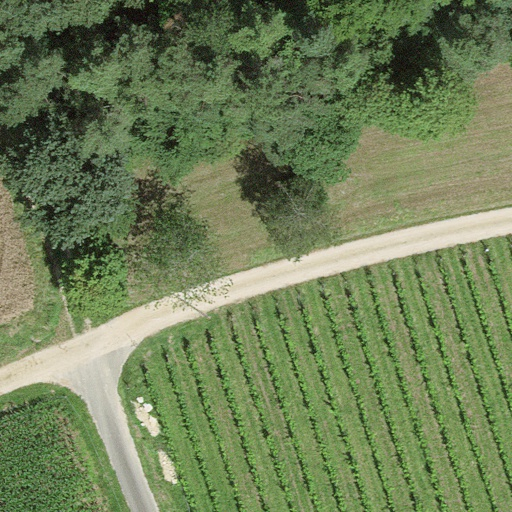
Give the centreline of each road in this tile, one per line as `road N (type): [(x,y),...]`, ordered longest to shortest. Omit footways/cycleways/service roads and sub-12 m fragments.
road 1 (track): [(0,383),(75,357),(140,317),(245,280),(511,220)]
road 2 (track): [(134,511),(75,357),(36,201),(0,102)]
